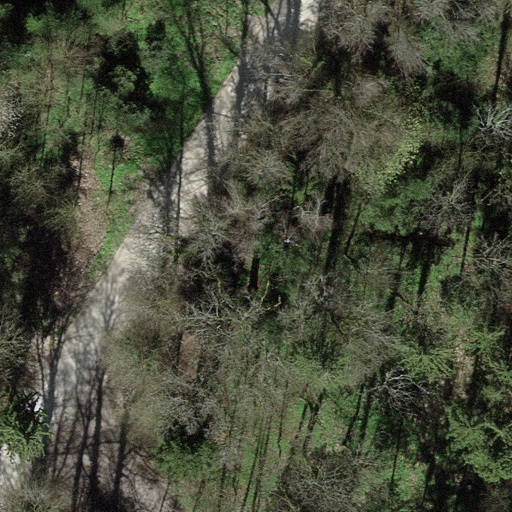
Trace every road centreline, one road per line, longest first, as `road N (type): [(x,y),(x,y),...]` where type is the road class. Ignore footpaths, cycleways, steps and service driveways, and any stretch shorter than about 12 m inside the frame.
road 1 (unclassified): [(0,486),(308,0)]
road 2 (track): [(57,399),(162,511)]
